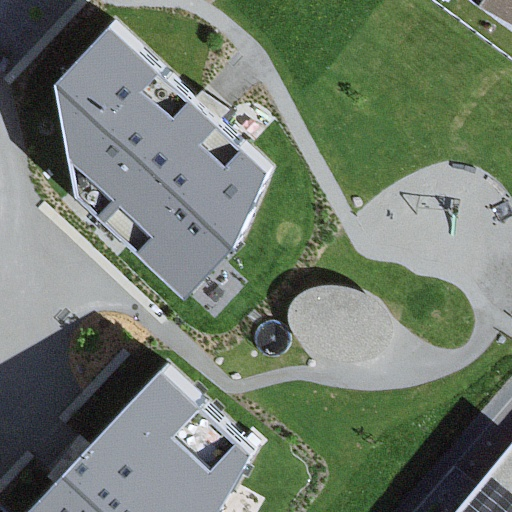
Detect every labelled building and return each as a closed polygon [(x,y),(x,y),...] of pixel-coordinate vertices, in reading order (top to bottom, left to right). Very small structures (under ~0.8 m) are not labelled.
[(124,8),(70,63),(86,185),(196,290),(253,231),(278,160),(216,98),(124,8)] [(312,284),(297,294),(291,306),(295,318),(304,334),(321,347),(340,353),(357,355),(374,353),(386,344),(393,327),(391,311),(382,296),(360,284),(336,280),(312,284)] [(77,461),(29,511),(225,511),(264,438),(173,357),(77,461)] [(75,413),(90,428),(129,388),(114,374),(75,413)] [(511,511),(511,447),(457,511),(511,511)]
